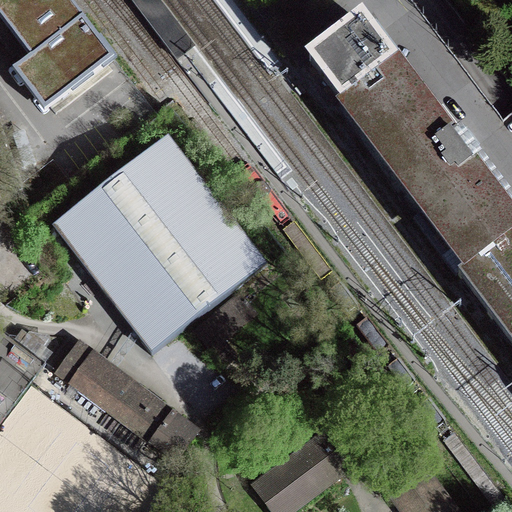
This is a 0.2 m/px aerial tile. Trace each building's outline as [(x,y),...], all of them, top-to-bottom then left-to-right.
[(13,71),(44,113),(114,60),(68,0),(0,0),(0,17),(31,58),(26,61),(13,71)] [(128,0),(176,62),(193,49),(155,0),(128,0)] [(511,234),(511,219),(403,77),(402,77),(378,45),(361,24),(311,62),(351,116),(351,117),(466,269),(511,234)] [(53,209),(146,347),(268,266),(175,128),(53,209)] [(511,234),(466,269),(458,276),(511,346),(511,234)] [(250,477),(271,511),(289,511),(361,468),(334,425),(250,477)] [(463,511),(434,463),(392,488),(406,511),(463,511)]
